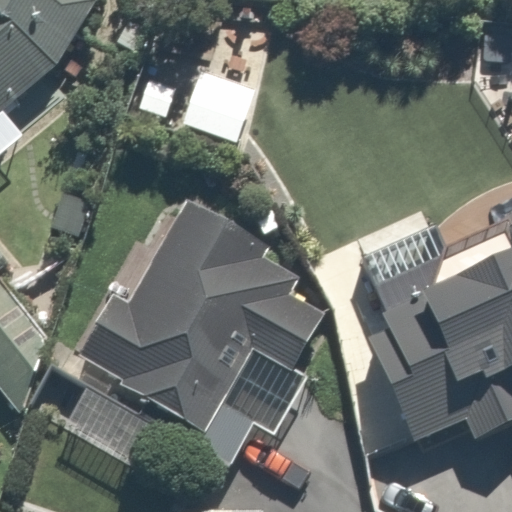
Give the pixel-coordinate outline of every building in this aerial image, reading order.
[(114,29),(82,0),(0,0),(0,42),(10,51),(0,62),(0,190),(42,145),(23,128),(114,29)] [(132,313),(93,375),(240,478),(268,437),(283,447),(322,391),(268,352),(312,289),(202,212),(132,313)] [(460,301),(370,344),(429,470),(495,439),(511,474),(511,228),(441,262),(460,301)] [(75,370),(0,283),(0,400),(17,420),(75,370)] [(165,444),(91,395),(63,438),(136,487),(165,444)] [(55,511),(13,497),(7,511),(55,511)]
